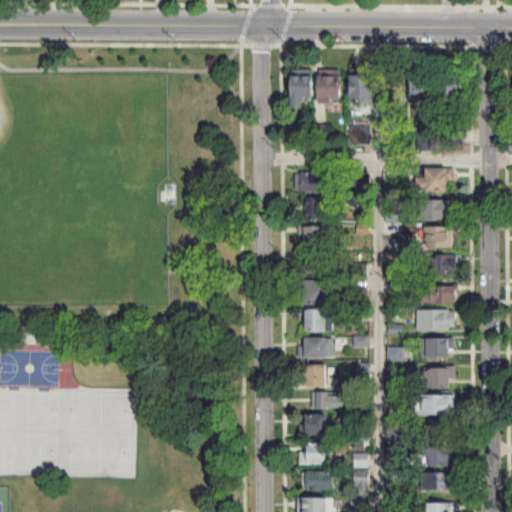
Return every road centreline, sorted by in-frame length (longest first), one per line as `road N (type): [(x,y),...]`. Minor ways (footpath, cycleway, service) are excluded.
road 1 (residential): [(264,511),(265,23)]
road 2 (residential): [(487,26),(492,511)]
road 3 (secondary): [(0,21),(265,23)]
road 4 (secondary): [(265,23),(511,26)]
